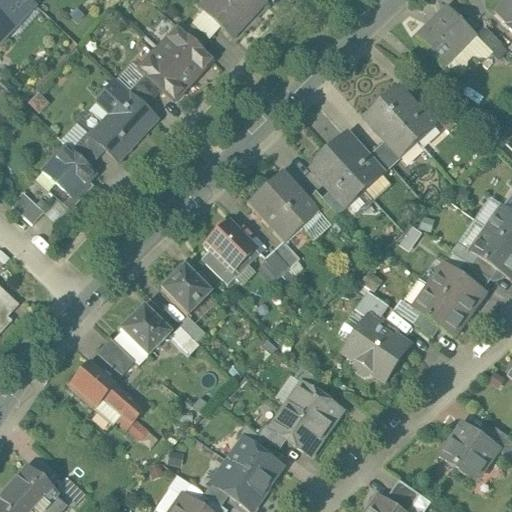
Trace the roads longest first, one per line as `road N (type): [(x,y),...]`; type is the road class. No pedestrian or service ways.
road 1 (residential): [(83,298),(396,0)]
road 2 (residential): [(511,315),(304,511)]
road 3 (residential): [(0,408),(83,298)]
